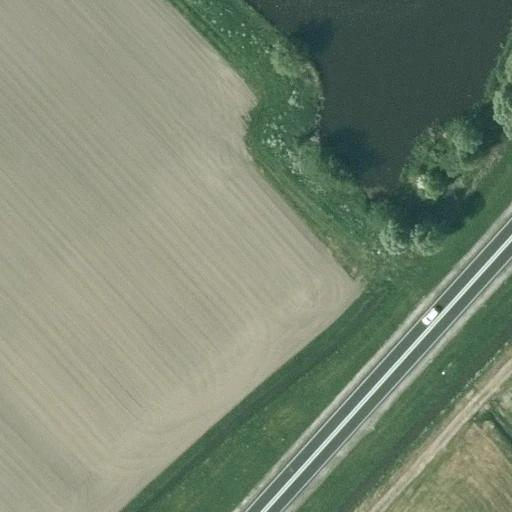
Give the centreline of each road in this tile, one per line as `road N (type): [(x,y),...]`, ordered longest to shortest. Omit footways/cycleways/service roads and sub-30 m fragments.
road 1 (trunk): [(262,511),(511,237)]
road 2 (track): [(511,365),(373,511)]
